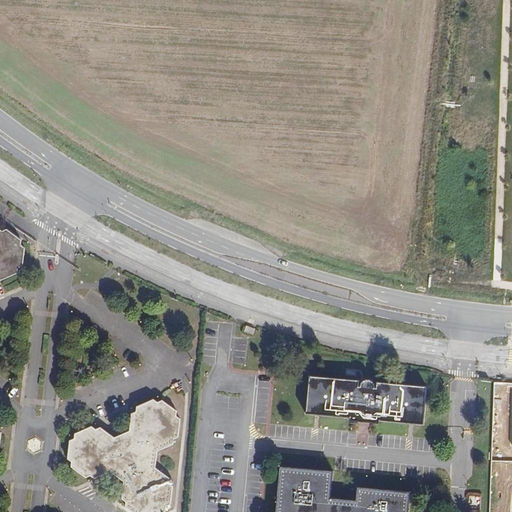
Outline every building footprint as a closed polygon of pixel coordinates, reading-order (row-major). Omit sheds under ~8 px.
[(0,277),(2,278),(18,271),(18,267),(24,264),(26,246),(22,244),(21,238),(8,227),(1,228),(0,227),(0,277)] [(255,330),(246,326),(244,333),(253,336),(255,330)] [(361,381),(309,377),(306,414),(350,417),(352,420),(382,422),(383,419),(427,423),(430,384),(380,381),(379,384),(376,384),(375,380),(365,378),(361,381)] [(91,474),(96,479),(112,472),(118,477),(124,481),(123,498),(127,501),(128,506),(136,511),(168,511),(170,506),(175,504),(178,486),(173,483),(172,478),(159,468),(160,453),(177,446),(178,439),(182,437),(184,419),(180,418),(181,409),(168,401),(161,404),(156,401),(139,407),(138,413),(132,417),(130,433),(116,439),(103,430),(96,432),(91,429),(76,434),(75,441),(70,444),(69,459),(73,461),(73,468),(86,477),(91,474)] [(329,472),(276,469),(272,511),(404,511),(406,490),(355,487),(354,497),(328,496),(329,472)]
